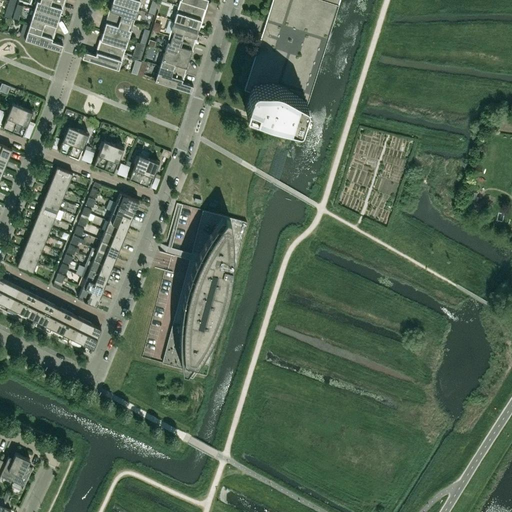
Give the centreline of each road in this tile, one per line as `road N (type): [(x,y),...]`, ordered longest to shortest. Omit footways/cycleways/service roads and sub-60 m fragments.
road 1 (residential): [(159,199),(228,0)]
road 2 (residential): [(87,381),(159,199)]
road 3 (residential): [(33,149),(84,0)]
road 4 (residential): [(159,199),(33,149)]
road 5 (unclassified): [(443,511),(511,404)]
road 6 (residential): [(31,511),(56,457),(0,430)]
